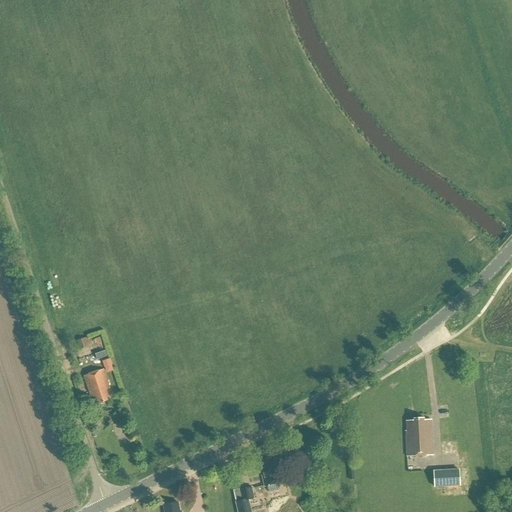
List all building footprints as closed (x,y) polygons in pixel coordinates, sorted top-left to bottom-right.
[(80,347),(88,345),(86,337),(78,339),(80,347)] [(108,402),(107,399),(113,397),(105,370),(84,377),(93,407),(108,402)] [(408,421),(409,431),(407,431),(408,456),(433,455),(431,420),(424,421),(424,419),(415,419),(415,421),(408,421)] [(274,455),(261,458),(263,466),(261,467),(266,486),(281,482),(277,463),(276,463),(274,455)] [(459,469),(434,471),(435,487),(460,485),(459,469)] [(253,498),(251,487),(239,489),(242,501),(236,502),(237,511),(250,511),(247,500),(253,498)] [(180,511),(179,502),(165,505),(166,511),(180,511)]
